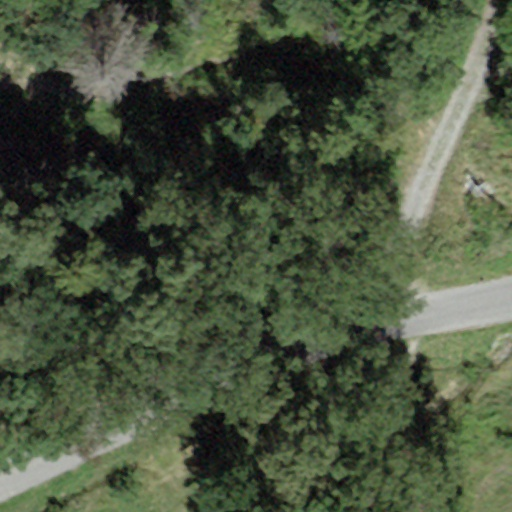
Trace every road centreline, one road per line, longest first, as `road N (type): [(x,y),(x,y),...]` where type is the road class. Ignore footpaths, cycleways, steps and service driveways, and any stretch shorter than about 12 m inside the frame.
road 1 (unclassified): [(511,289),(305,347),(0,487)]
road 2 (track): [(391,326),(478,0)]
